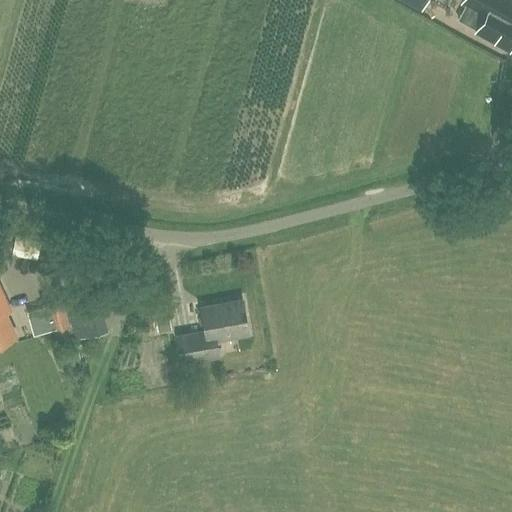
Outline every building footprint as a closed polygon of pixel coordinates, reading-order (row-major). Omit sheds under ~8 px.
[(404,0),(421,9),(425,0),(404,0)] [(511,0),(464,0),(463,2),(486,15),(477,31),(511,50),(511,0)] [(37,259),(41,241),(16,235),(12,253),(37,259)] [(0,344),(16,337),(5,314),(11,311),(0,287),(0,344)] [(97,291),(47,304),(57,343),(75,338),(75,339),(108,331),(97,291)] [(216,339),(249,333),(243,300),(201,307),(206,331),(178,336),(182,362),(219,355),(216,339)] [(75,343),(60,347),(65,368),(81,363),(75,343)] [(42,370),(0,381),(0,431),(4,446),(39,436),(34,416),(54,411),(42,370)]
